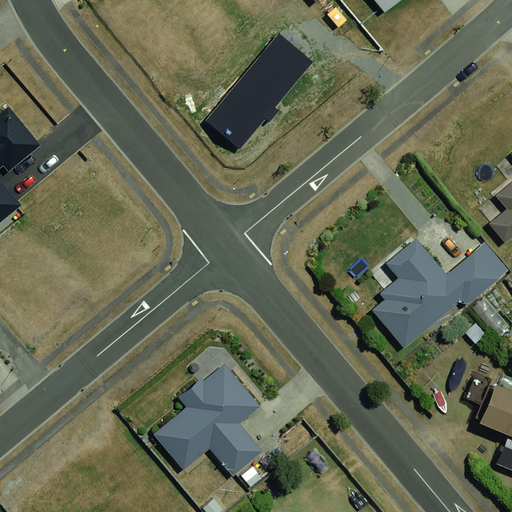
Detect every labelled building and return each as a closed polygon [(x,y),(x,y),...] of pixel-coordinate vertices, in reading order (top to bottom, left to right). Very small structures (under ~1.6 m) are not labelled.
[(317,3),(314,0),(300,0),(309,10),(317,3)] [(368,0),(379,16),(397,0),(368,0)] [(305,59),(274,35),(207,120),(238,144),(305,59)] [(5,114),(0,118),(0,205),(16,195),(0,174),(0,169),(30,146),(5,114)] [(489,224),(506,244),(511,239),(511,154),(511,182),(496,195),(507,209),(489,224)] [(383,299),(370,310),(401,347),(462,297),(467,303),(506,271),(484,245),(447,276),(416,239),(385,265),(397,278),(378,294),(383,299)] [(177,404),(142,432),(172,469),(200,446),(221,472),(253,446),(230,417),(249,402),(214,358),(169,394),(177,404)] [(510,435),(498,465),(511,471),(511,390),(496,385),(480,423),(510,435)]
